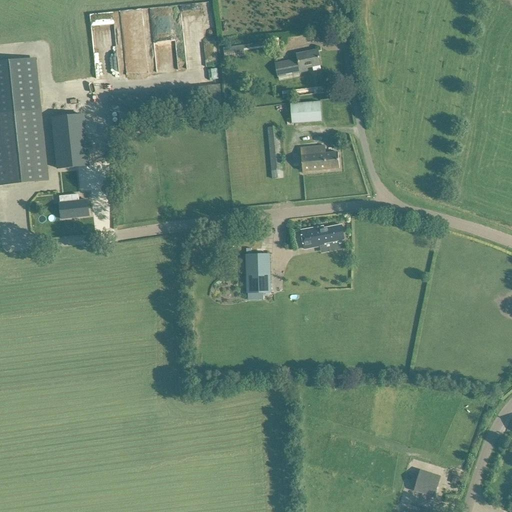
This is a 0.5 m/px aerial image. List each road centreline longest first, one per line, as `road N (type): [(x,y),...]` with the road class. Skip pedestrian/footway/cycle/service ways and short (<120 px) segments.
road 1 (unclassified): [(394,207),(118,236)]
road 2 (unclassified): [(394,207),(379,193),(351,82),(342,0)]
road 3 (unknown): [(360,116),(294,131),(297,217)]
road 4 (unclassified): [(511,242),(394,207)]
road 5 (unclassified): [(470,511),(511,396)]
